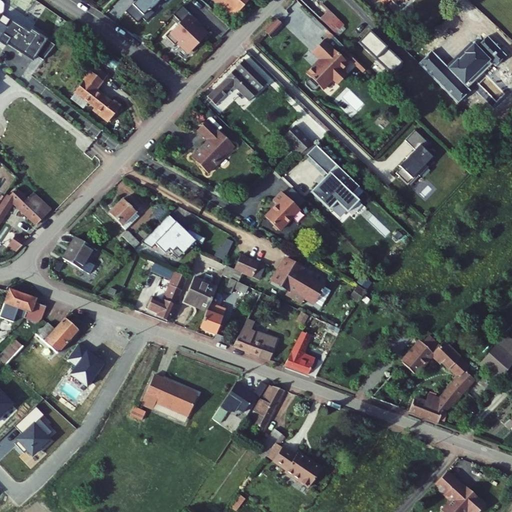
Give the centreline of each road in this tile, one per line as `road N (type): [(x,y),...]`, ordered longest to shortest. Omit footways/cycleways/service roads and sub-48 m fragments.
road 1 (unclassified): [(145,326),(511,461)]
road 2 (residential): [(145,326),(85,432),(21,496),(0,474)]
road 3 (residential): [(187,94),(21,263)]
road 4 (residential): [(187,94),(58,0)]
road 5 (unclassified): [(21,263),(50,290),(145,326)]
road 6 (residential): [(279,0),(187,94)]
